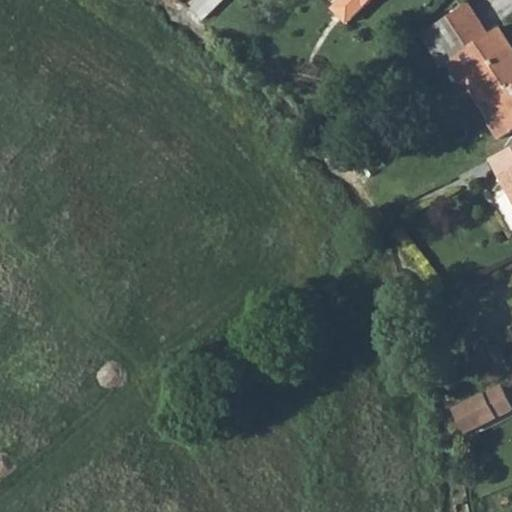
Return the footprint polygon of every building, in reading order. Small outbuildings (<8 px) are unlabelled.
[(200,0),(194,8),(207,19),(223,0),(200,0)] [(343,0),(335,9),(350,24),(367,6),(373,0),(343,0)] [(471,2),(422,35),(442,65),(446,62),(453,57),(467,80),(473,76),(488,99),(500,117),(502,116),(511,130),(511,129),(511,58),(508,53),(511,49),(511,43),(500,26),(490,32),(471,2)] [(453,57),(446,62),(460,85),(467,80),(453,57)] [(482,103),(488,99),(473,76),(467,80),(482,103)] [(498,139),(511,130),(502,116),(500,117),(488,124),(498,139)] [(511,171),(503,175),(511,193),(511,192),(511,171)] [(486,385),(511,371),(511,368),(506,357),(500,343),(493,346),(487,335),(466,345),(486,385)] [(511,408),(511,403),(502,382),(485,391),(497,417),(511,408)] [(485,391),(453,407),(466,433),(497,417),(485,391)]
